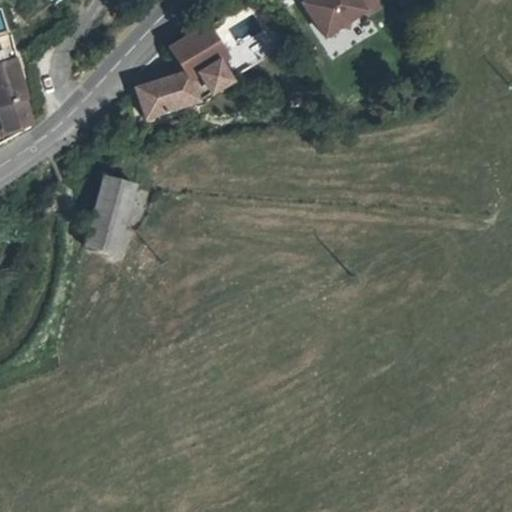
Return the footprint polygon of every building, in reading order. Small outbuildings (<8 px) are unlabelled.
[(375,0),(308,0),(303,4),(324,36),(339,27),(347,28),(349,20),(362,11),(365,16),(380,7),(375,0)] [(2,9),(0,9),(0,115),(4,131),(29,124),(15,61),(16,61),(2,9)] [(230,81),(229,80),(219,63),(226,58),(207,26),(169,48),(185,73),(136,89),(145,117),(197,101),(230,81)] [(219,63),(229,80),(290,44),(279,27),(226,58),(219,63)] [(105,184),(87,252),(124,261),(141,195),(105,184)] [(32,395),(0,412),(0,452),(2,457),(52,430),(32,395)]
